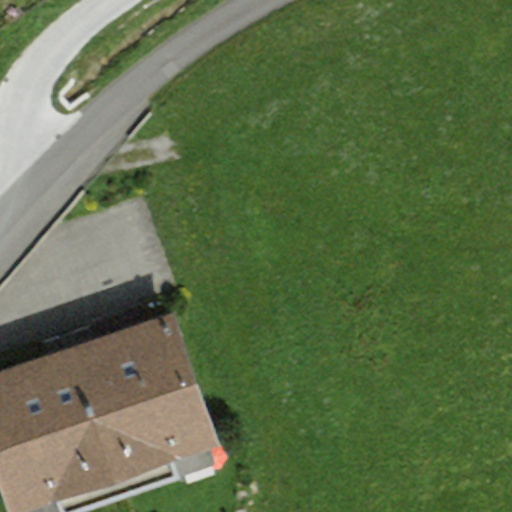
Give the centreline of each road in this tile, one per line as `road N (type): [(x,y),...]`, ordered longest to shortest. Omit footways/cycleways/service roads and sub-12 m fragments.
road 1 (unclassified): [(0,219),(127,84),(253,0)]
road 2 (track): [(46,166),(17,128),(37,84),(122,0)]
